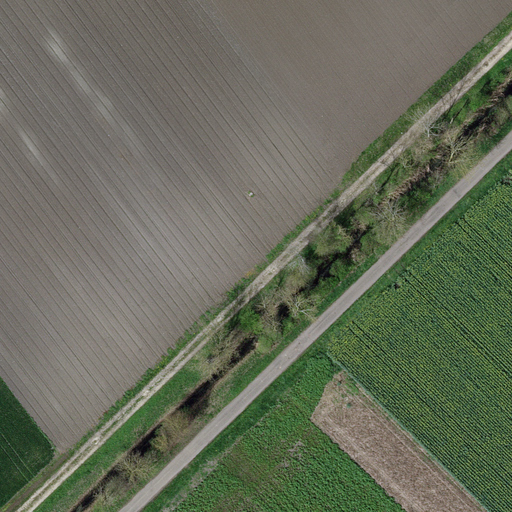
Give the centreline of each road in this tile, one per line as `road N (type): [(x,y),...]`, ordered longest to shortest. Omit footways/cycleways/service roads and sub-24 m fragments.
road 1 (track): [(511,40),(34,511)]
road 2 (track): [(134,511),(511,144)]
